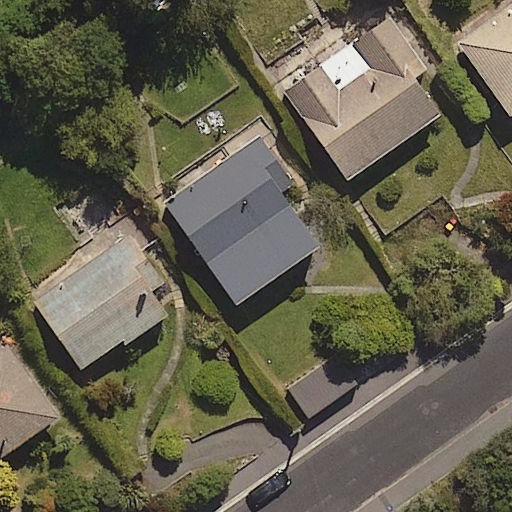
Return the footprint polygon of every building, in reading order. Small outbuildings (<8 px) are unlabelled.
[(511,0),(501,0),(452,37),(511,119),(511,0)] [(426,74),(390,24),(287,96),(351,188),(443,124),(414,82),(426,74)] [(298,185),(265,138),(167,207),(241,313),(324,255),(283,196),(298,185)] [(181,317),(132,239),(34,299),(83,377),(181,317)] [(0,467),(63,424),(9,347),(0,353),(0,467)] [(361,386),(338,353),(289,388),(312,420),(361,386)]
